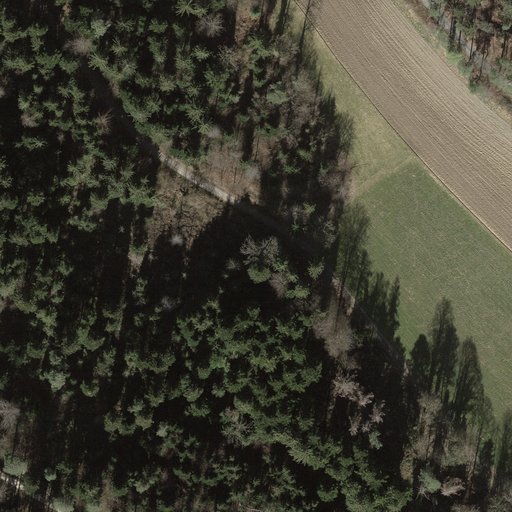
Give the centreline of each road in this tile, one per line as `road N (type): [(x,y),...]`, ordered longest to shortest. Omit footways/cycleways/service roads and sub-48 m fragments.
road 1 (track): [(511,481),(468,447),(314,254),(135,133),(35,0)]
road 2 (track): [(426,0),(511,88)]
